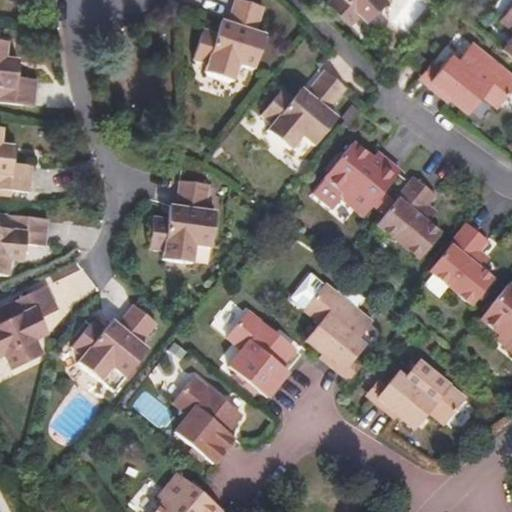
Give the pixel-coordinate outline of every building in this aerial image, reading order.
[(225,27),(216,30),(204,26),(194,59),(207,63),(205,69),(233,78),(240,61),(255,65),(264,31),(256,28),(262,3),(252,0),(232,0),(226,20),(225,27)] [(332,0),(350,18),(361,8),(366,14),(380,0),(332,0)] [(511,39),(503,51),(511,58),(511,9),(502,22),(511,30),(511,39)] [(220,18),(216,30),(225,27),(226,20),(220,18)] [(17,75),(18,65),(5,56),(7,41),(0,40),(0,99),(35,104),(37,79),(17,75)] [(431,83),(468,114),(483,96),(498,110),(511,92),(511,79),(473,46),(459,63),(452,57),(431,83)] [(5,56),(18,65),(18,58),(5,56)] [(307,94),(299,96),(287,87),(266,110),(276,119),(270,125),(295,144),(306,132),(317,142),(339,114),(332,107),(350,86),(329,70),(311,90),(307,94)] [(307,86),(299,96),(307,94),(311,90),(307,86)] [(3,148),(0,142),(1,128),(0,127),(0,187),(30,191),(32,165),(11,161),(12,150),(3,148)] [(340,199),(362,218),(399,173),(377,155),(372,161),(353,145),(325,179),(344,194),(340,199)] [(180,208),(172,216),(158,215),(154,249),(168,251),(168,257),(198,260),(200,243),(215,245),(219,208),(210,207),(213,181),(184,177),(181,204),(180,208)] [(414,180),(376,226),(418,262),(439,236),(417,217),(434,197),(414,180)] [(174,203),(172,216),(180,208),(181,204),(174,203)] [(0,269),(7,270),(9,256),(14,250),(23,250),(24,239),(46,241),(48,214),(0,210),(0,269)] [(467,226),(429,272),(472,308),(491,283),(470,264),(487,243),(467,226)] [(291,299),(306,309),(324,285),(310,274),(291,299)] [(43,351),(36,337),(40,330),(45,326),(41,316),(59,306),(48,282),(0,306),(0,353),(4,352),(12,367),(43,351)] [(511,288),(508,284),(480,320),(499,336),(495,340),(511,353),(511,288)] [(321,323),(308,340),(312,343),(346,371),(366,347),(359,341),(372,324),(324,285),(306,309),(321,323)] [(117,325),(108,324),(106,327),(96,318),(74,345),(85,354),(81,359),(105,379),(117,364),(128,373),(151,346),(144,339),(159,320),(137,302),(120,321),(117,325)] [(230,367),(268,399),(288,373),(281,367),(294,350),(249,311),(228,337),(243,350),(230,367)] [(115,316),(108,324),(117,325),(120,321),(115,316)] [(40,330),(36,337),(48,332),(45,326),(40,330)] [(380,399),(416,430),(431,413),(447,426),(466,400),(421,362),(407,380),(400,374),(380,399)] [(176,433),(215,465),(235,438),(228,432),(241,416),(194,378),(175,403),(190,416),(176,433)] [(156,511),(222,511),(223,511),(179,475),(160,498),(164,502),(156,511)] [(144,511),(149,511),(158,496),(139,487),(130,505),(144,511)]
